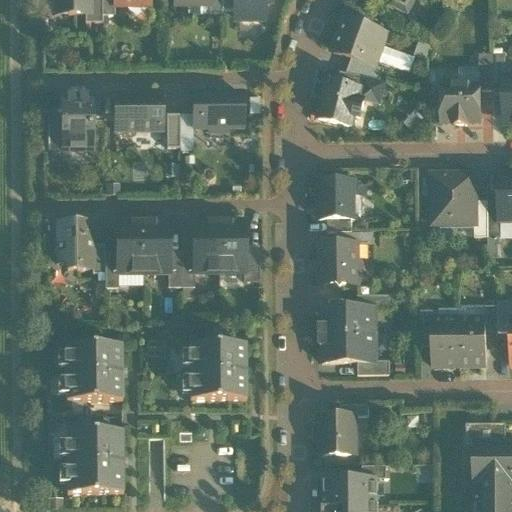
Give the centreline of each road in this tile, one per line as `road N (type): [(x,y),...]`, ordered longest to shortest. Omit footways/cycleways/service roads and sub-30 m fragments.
road 1 (track): [(20,511),(14,0)]
road 2 (residential): [(291,78),(44,81)]
road 3 (residential): [(285,205),(49,209)]
road 4 (residential): [(289,156),(511,153)]
road 5 (residential): [(290,396),(511,393)]
road 6 (residential): [(290,396),(285,205)]
